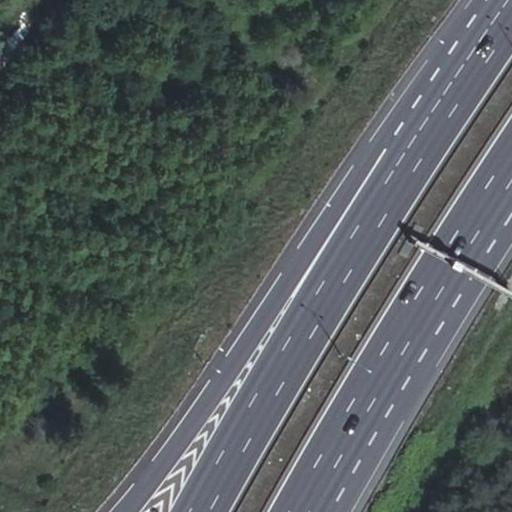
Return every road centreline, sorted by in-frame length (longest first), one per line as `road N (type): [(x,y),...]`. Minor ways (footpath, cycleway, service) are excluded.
road 1 (motorway): [(412,156),(347,202),(119,511)]
road 2 (motorway): [(412,156),(200,511)]
road 3 (motorway): [(355,423),(426,295),(511,181)]
road 4 (motorway): [(511,8),(412,156)]
